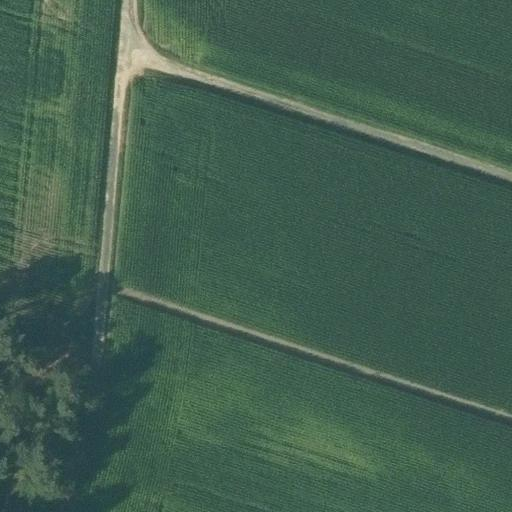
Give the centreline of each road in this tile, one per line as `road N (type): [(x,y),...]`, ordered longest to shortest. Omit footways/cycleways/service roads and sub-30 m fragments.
road 1 (track): [(126,0),(92,387),(59,511)]
road 2 (track): [(123,51),(511,180)]
